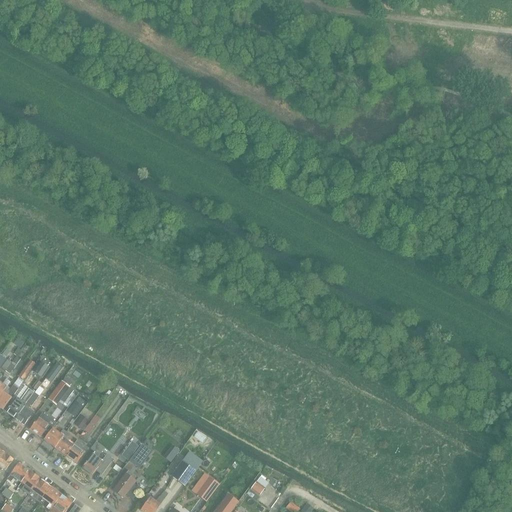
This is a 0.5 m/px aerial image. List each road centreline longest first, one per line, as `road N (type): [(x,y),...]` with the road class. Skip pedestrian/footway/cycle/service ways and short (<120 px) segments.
road 1 (residential): [(511,32),(311,1)]
road 2 (residential): [(102,511),(0,436)]
